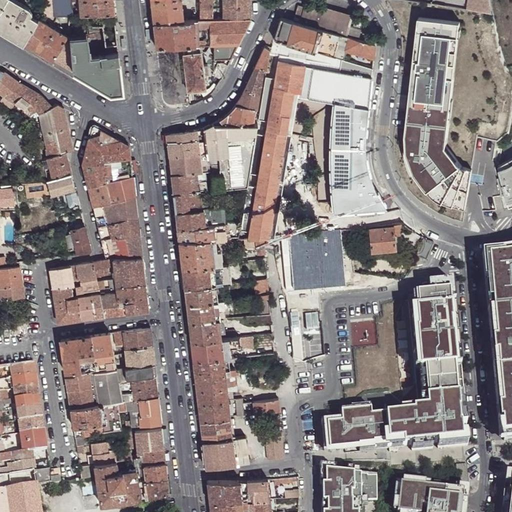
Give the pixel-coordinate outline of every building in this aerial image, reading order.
[(0,0),(0,28),(24,43),(37,20),(26,12),(27,10),(10,0),(0,0)] [(71,0),(54,0),(55,16),(60,15),(70,15),(72,15),(72,4),(72,0),(71,0)] [(114,13),(111,0),(71,0),(72,0),(75,0),(77,0),(79,0),(81,14),(88,14),(92,14),(114,13)] [(150,0),(151,4),(153,22),(183,20),(181,0),(150,0)] [(214,20),(213,9),(212,0),(199,0),(200,3),(199,20),(207,20),(210,20),(214,20)] [(250,3),(249,0),(223,0),(224,8),(250,7),(250,3)] [(465,0),(465,7),(490,11),(488,0),(465,0)] [(304,3),(300,20),(347,34),(352,16),(304,3)] [(250,18),(250,7),(224,8),(224,19),(250,18)] [(86,25),(87,36),(88,47),(88,49),(89,48),(105,46),(117,44),(114,13),(92,14),(91,24),(88,24),(87,25),(86,25)] [(447,145),(461,19),(420,16),(407,132),(409,149),(417,170),(430,186),(444,198),(466,208),(474,169),(462,163),(447,145)] [(280,17),(274,38),(285,42),(292,21),(280,17)] [(245,30),(250,18),(224,19),(216,19),(214,20),(210,20),(210,26),(209,39),(209,45),(213,45),(238,44),(243,33),(245,30)] [(38,19),(37,20),(24,43),(53,60),(67,36),(61,32),(63,29),(58,25),(57,27),(53,25),(51,27),(38,19)] [(156,47),(182,46),(194,45),(194,20),(183,20),(153,22),(154,32),(154,37),(156,47)] [(292,21),(285,42),(312,49),(315,38),(318,38),(320,37),(322,29),(292,21)] [(336,33),(322,29),(320,37),(318,38),(315,38),(312,49),(331,54),(336,33)] [(345,48),(348,36),(336,33),(331,54),(342,58),(345,48)] [(70,38),(67,36),(53,60),(73,72),(71,49),(70,38)] [(87,36),(70,38),(71,49),(88,47),(87,36)] [(373,56),(374,44),(348,36),(345,48),(373,56)] [(106,55),(118,53),(117,44),(105,46),(106,54),(106,55)] [(231,59),(238,44),(213,45),(213,59),(231,59)] [(262,69),(265,69),(269,49),(264,46),(243,91),(226,112),(212,122),(213,124),(252,124),(253,109),(255,109),(262,69)] [(88,47),(71,49),(73,72),(110,94),(123,93),(118,53),(106,55),(106,54),(90,56),(89,48),(88,49),(88,47)] [(187,87),(187,90),(205,88),(203,74),(208,73),(207,65),(202,65),(200,51),(190,52),(183,53),(187,87)] [(294,117),(289,116),(293,91),(297,92),(300,90),(301,89),(302,85),(305,65),(278,61),(249,231),(248,238),(255,238),(263,237),(269,236),(286,134),(291,135),(294,117)] [(222,79),(228,66),(222,63),(217,64),(212,75),(216,77),(219,78),(222,79)] [(0,92),(4,96),(20,83),(5,72),(3,74),(0,77),(0,92)] [(216,88),(222,79),(219,78),(216,77),(212,83),(214,85),(214,87),(216,88)] [(52,108),(51,107),(41,95),(35,92),(20,83),(4,96),(5,96),(17,102),(27,108),(31,118),(39,114),(52,108)] [(48,159),(65,152),(73,149),(69,131),(68,128),(64,108),(57,104),(51,107),(52,108),(39,114),(47,148),(46,149),(48,159)] [(365,147),(368,112),(335,105),(330,151),(330,172),(331,189),(335,218),(387,213),(379,196),(374,185),(369,172),(365,147)] [(212,174),(212,189),(246,185),(255,130),(256,124),(252,124),(213,124),(212,122),(203,127),(205,141),(206,152),(206,153),(207,153),(218,152),(219,173),(212,174)] [(92,127),(89,138),(99,134),(101,129),(95,125),(92,127)] [(197,140),(198,142),(205,141),(203,127),(195,130),(197,140)] [(83,163),(83,165),(101,163),(103,162),(103,161),(100,134),(101,129),(99,134),(89,138),(83,163)] [(100,134),(103,161),(131,157),(129,145),(101,129),(100,134)] [(166,134),(167,143),(197,140),(195,130),(166,134)] [(167,143),(169,157),(199,153),(198,142),(197,140),(167,143)] [(71,173),(65,152),(48,159),(53,179),(71,173)] [(199,153),(201,171),(209,170),(207,153),(206,153),(206,152),(199,153)] [(212,171),(212,174),(219,173),(218,152),(207,153),(209,170),(211,170),(212,171)] [(169,160),(171,174),(196,172),(201,171),(199,153),(169,157),(169,160)] [(103,162),(104,173),(105,182),(133,176),(131,157),(103,161),(103,162)] [(511,162),(500,167),(511,207),(511,206),(511,162)] [(83,165),(93,206),(103,204),(110,202),(105,182),(104,173),(101,163),(83,165)] [(196,172),(171,174),(172,184),(197,181),(196,172)] [(48,181),(47,182),(48,184),(50,189),(51,196),(54,195),(75,188),(71,173),(53,179),(48,181)] [(105,182),(110,202),(135,196),(133,176),(105,182)] [(172,184),(173,193),(198,190),(197,181),(172,184)] [(79,199),(75,188),(54,195),(61,215),(75,209),(79,199)] [(0,189),(0,204),(1,204),(15,204),(14,189),(11,189),(2,190),(0,189)] [(173,193),(175,212),(200,209),(198,190),(173,193)] [(110,202),(103,204),(109,223),(137,216),(135,196),(110,202)] [(103,204),(93,206),(98,226),(109,223),(103,204)] [(202,209),(204,225),(212,224),(224,223),(223,207),(202,209)] [(175,212),(177,228),(204,225),(202,209),(200,209),(175,212)] [(109,223),(98,226),(101,240),(112,237),(140,236),(137,216),(109,223)] [(212,224),(214,238),(226,237),(224,223),(212,224)] [(177,228),(179,241),(209,239),(214,238),(212,224),(204,225),(177,228)] [(367,225),(369,251),(396,250),(395,224),(367,225)] [(86,227),(72,230),(72,233),(76,246),(78,254),(91,252),(86,227)] [(346,284),(340,230),(289,235),(294,289),(346,284)] [(237,240),(248,238),(249,231),(239,232),(237,240)] [(69,247),(76,246),(72,233),(66,235),(69,247)] [(142,257),(140,236),(112,237),(117,257),(142,257)] [(112,237),(101,240),(106,259),(106,260),(117,257),(112,237)] [(434,242),(424,238),(417,254),(427,258),(434,242)] [(179,241),(182,268),(211,265),(221,264),(220,251),(210,252),(209,239),(179,241)] [(511,249),(508,251),(498,252),(482,253),(498,436),(502,435),(502,433),(511,432),(511,249)] [(145,282),(142,257),(117,257),(106,260),(106,259),(93,262),(96,276),(114,272),(115,277),(116,286),(145,282)] [(96,276),(93,262),(76,265),(76,285),(77,292),(99,290),(99,288),(97,280),(96,276)] [(211,265),(214,285),(228,283),(230,283),(227,263),(221,264),(211,265)] [(0,271),(0,276),(20,273),(19,265),(0,268),(0,271)] [(182,268),(184,288),(214,285),(211,265),(182,268)] [(57,322),(105,316),(100,295),(100,294),(73,298),(71,286),(74,286),(70,266),(50,269),(57,322)] [(0,288),(22,285),(20,273),(0,276),(0,275),(0,288)] [(112,286),(116,286),(115,277),(97,280),(99,288),(104,288),(112,286)] [(255,296),(268,295),(266,279),(253,281),(255,296)] [(148,310),(145,282),(116,286),(117,292),(113,293),(105,294),(100,295),(105,316),(148,310)] [(24,296),(22,285),(0,288),(0,294),(1,299),(2,299),(24,296)] [(184,288),(188,322),(218,319),(216,303),(219,302),(218,300),(216,300),(214,285),(184,288)] [(417,407),(338,414),(342,457),(465,446),(451,292),(408,296),(417,407)] [(256,315),(270,314),(268,295),(255,296),(256,315)] [(16,328),(28,326),(26,316),(15,317),(16,328)] [(188,322),(191,342),(220,339),(219,331),(218,319),(188,322)] [(125,344),(126,353),(152,349),(150,327),(123,331),(125,344)] [(220,339),(235,338),(234,330),(219,331),(220,339)] [(123,331),(113,333),(116,346),(125,344),(123,331)] [(113,355),(109,333),(90,335),(96,367),(101,367),(115,365),(113,355)] [(273,347),(272,334),(254,336),(255,348),(273,347)] [(96,367),(90,335),(60,339),(65,373),(90,369),(90,368),(91,368),(96,367)] [(191,342),(193,362),(223,358),(229,358),(231,358),(230,348),(240,346),(240,343),(247,342),(247,336),(235,338),(220,339),(191,342)] [(152,349),(126,353),(128,368),(154,364),(152,349)] [(193,362),(198,404),(228,400),(226,386),(236,384),(235,368),(229,369),(224,369),(223,358),(193,362)] [(12,378),(35,375),(34,364),(11,367),(12,378)] [(155,376),(154,364),(128,368),(116,369),(116,371),(118,381),(125,380),(131,379),(155,376)] [(93,405),(88,374),(88,371),(75,374),(75,376),(66,377),(70,408),(93,405)] [(118,381),(116,371),(102,372),(91,374),(91,373),(88,374),(93,405),(98,404),(116,402),(122,401),(121,393),(119,382),(118,381)] [(14,389),(37,386),(35,375),(12,378),(14,389)] [(158,397),(155,376),(131,379),(132,390),(130,390),(130,392),(130,395),(133,395),(133,400),(158,397)] [(125,380),(118,381),(119,382),(121,393),(126,393),(126,390),(125,380)] [(15,399),(38,396),(37,386),(14,389),(15,397),(15,399)] [(126,393),(121,393),(122,401),(125,401),(133,400),(133,395),(130,395),(130,392),(126,393)] [(17,409),(40,406),(38,396),(15,399),(16,402),(17,409)] [(161,423),(158,397),(133,400),(125,401),(127,410),(130,409),(132,420),(125,421),(125,428),(128,427),(161,423)] [(235,399),(237,415),(244,414),(242,403),(242,398),(235,399)] [(254,413),(258,413),(279,410),(278,399),(253,402),(254,413)] [(200,422),(230,417),(230,416),(228,400),(198,404),(200,422)] [(125,401),(122,401),(116,402),(118,411),(127,410),(125,401)] [(118,411),(116,402),(98,404),(101,424),(73,428),(75,436),(90,434),(120,429),(118,411)] [(98,404),(93,405),(70,408),(73,428),(101,424),(98,404)] [(17,413),(19,420),(42,417),(40,406),(17,409),(17,413)] [(19,420),(21,433),(44,430),(42,417),(19,420)] [(202,441),(232,438),(230,421),(230,417),(200,422),(202,441)] [(144,450),(164,447),(161,428),(129,431),(129,438),(123,439),(125,451),(119,452),(120,460),(134,459),(134,455),(144,453),(144,450)] [(22,443),(45,440),(44,430),(21,433),(22,443)] [(511,432),(502,433),(502,435),(503,442),(511,441),(511,432)] [(92,443),(90,434),(75,436),(76,445),(82,445),(92,443)] [(282,434),(265,436),(268,458),(284,456),(282,434)] [(0,436),(0,444),(5,444),(5,443),(9,443),(10,443),(9,435),(2,436),(0,436)] [(246,436),(232,438),(234,450),(236,463),(241,463),(249,462),(246,436)] [(234,450),(232,438),(202,441),(205,467),(236,463),(234,450)] [(31,451),(47,449),(45,440),(22,443),(23,452),(31,451)] [(117,461),(114,440),(92,443),(95,465),(117,461)] [(0,444),(0,455),(10,454),(9,443),(5,443),(5,444),(0,444)] [(166,462),(164,447),(144,450),(144,453),(144,457),(134,459),(135,467),(166,462)] [(12,465),(33,461),(31,451),(23,452),(10,454),(0,455),(0,462),(11,461),(12,465)] [(0,476),(35,473),(33,461),(12,465),(8,465),(8,466),(9,470),(0,470),(0,476)] [(118,471),(117,461),(95,465),(101,505),(140,499),(138,482),(136,475),(135,469),(118,471)] [(167,477),(166,462),(135,467),(135,469),(136,475),(143,474),(144,476),(147,476),(148,480),(167,477)] [(91,477),(89,465),(79,466),(81,478),(91,477)] [(466,465),(456,465),(457,483),(468,482),(466,465)] [(324,471),(334,472),(335,467),(320,466),(320,485),(321,485),(324,485),(324,471)] [(59,478),(60,478),(59,470),(50,471),(50,472),(51,479),(59,478)] [(334,472),(324,471),(324,485),(321,485),(321,502),(326,502),(325,511),(351,511),(351,507),(360,499),(366,499),(366,501),(376,501),(375,477),(358,475),(346,473),(334,472)] [(50,472),(35,473),(37,485),(37,486),(60,483),(60,480),(59,478),(51,479),(50,472)] [(37,485),(35,473),(0,476),(0,491),(4,491),(4,490),(37,485)] [(298,476),(274,478),(274,485),(279,485),(279,483),(293,482),(293,481),(298,481),(298,476)] [(138,482),(140,499),(150,497),(169,493),(167,477),(148,480),(138,482)] [(251,500),(269,499),(267,478),(252,480),(246,480),(246,495),(252,495),(251,500)] [(400,484),(407,485),(408,480),(395,478),(393,492),(399,493),(400,484)] [(207,480),(210,503),(246,498),(246,499),(246,495),(246,480),(207,480)] [(61,490),(60,483),(37,486),(37,493),(61,490)] [(407,485),(400,484),(399,493),(397,505),(397,511),(396,511),(461,511),(463,498),(464,492),(462,492),(448,490),(439,489),(433,488),(429,488),(418,486),(407,485)] [(40,511),(37,493),(37,486),(37,485),(4,490),(4,491),(4,495),(7,511),(40,511)] [(210,507),(210,511),(247,511),(247,501),(246,501),(246,498),(210,503),(210,507)] [(254,511),(270,511),(269,499),(251,500),(248,501),(247,511),(248,511),(255,511),(254,511)] [(366,505),(366,501),(366,499),(360,499),(351,507),(351,511),(357,511),(357,510),(362,504),(366,505)]
